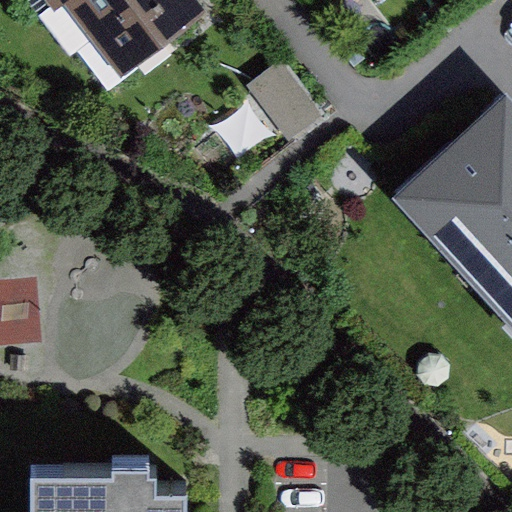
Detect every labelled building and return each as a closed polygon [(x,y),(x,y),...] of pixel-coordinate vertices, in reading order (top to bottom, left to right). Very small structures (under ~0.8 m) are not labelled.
[(71,0),(42,0),(52,14),(65,5),(71,0)] [(208,16),(195,0),(71,0),(65,5),(121,80),(208,16)] [(284,57),(251,84),(296,137),(328,110),(284,57)] [(511,100),(508,96),(393,200),(511,328),(511,100)] [(17,457),(18,511),(188,511),(190,475),(159,475),(158,452),(17,457)]
